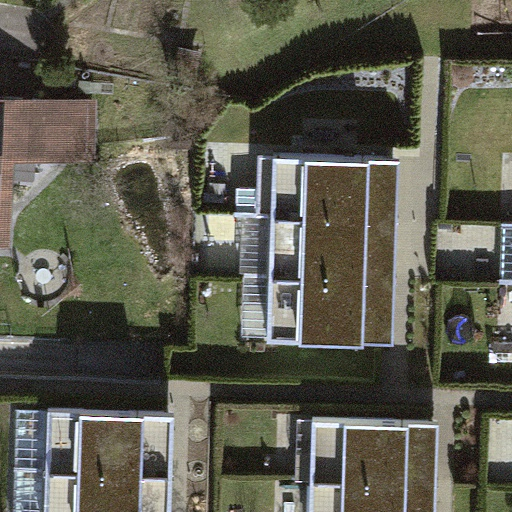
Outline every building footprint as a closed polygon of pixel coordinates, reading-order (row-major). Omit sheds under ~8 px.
[(0,264),(23,265),(26,172),(92,174),(95,97),(0,93),(0,264)] [(281,154),(280,219),(402,220),(402,155),(281,154)] [(280,219),(280,284),(401,285),(402,220),(280,219)] [(280,284),(279,348),(401,350),(401,285),(280,284)] [(48,419),(47,484),(172,484),(172,419),(48,419)] [(301,422),(301,487),(425,487),(426,423),(301,422)] [(47,484),(46,511),(171,511),(172,484),(47,484)] [(301,487),(300,511),(424,511),(425,487),(301,487)]
